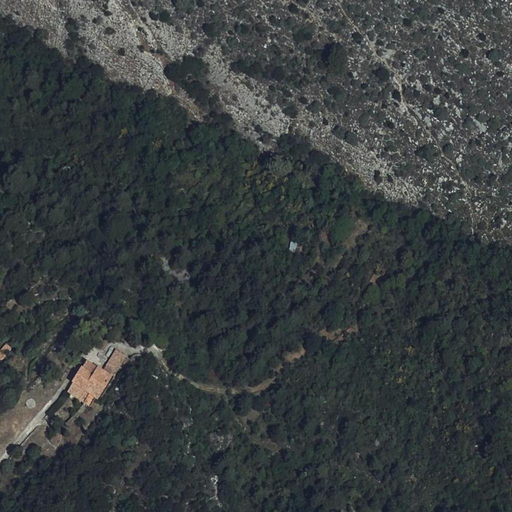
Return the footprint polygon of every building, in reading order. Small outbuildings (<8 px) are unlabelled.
[(290,243),(301,243),(300,232),(290,232),(290,243)] [(129,350),(122,359),(131,368),(139,359),(129,350)] [(123,377),(131,368),(122,359),(113,369),(123,377)] [(96,394),(93,391),(89,395),(97,400),(116,378),(94,360),(86,369),(104,384),(96,394)] [(96,394),(104,384),(86,369),(78,378),(93,391),(96,394)] [(86,399),(89,395),(93,391),(78,378),(71,387),(86,399)]
